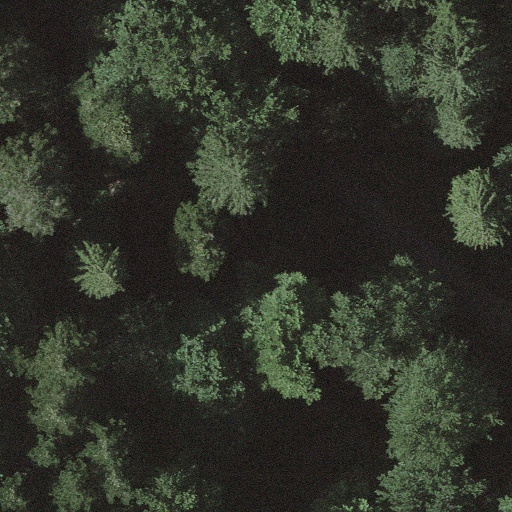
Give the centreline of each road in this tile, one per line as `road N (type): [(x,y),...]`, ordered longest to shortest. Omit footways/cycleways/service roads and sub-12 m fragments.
road 1 (track): [(36,0),(79,65),(154,257),(172,438),(155,511)]
road 2 (track): [(216,0),(348,181),(440,283),(511,325)]
